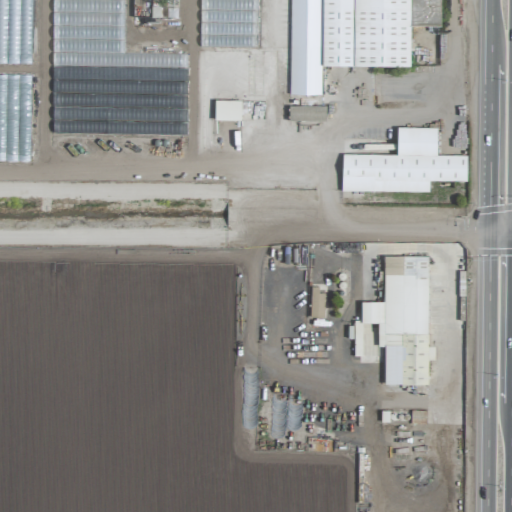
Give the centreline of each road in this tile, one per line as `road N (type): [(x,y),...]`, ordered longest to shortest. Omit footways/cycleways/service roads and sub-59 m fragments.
road 1 (secondary): [(487,229),(486,511)]
road 2 (secondary): [(510,511),(511,329)]
road 3 (secondary): [(489,64),(487,229)]
